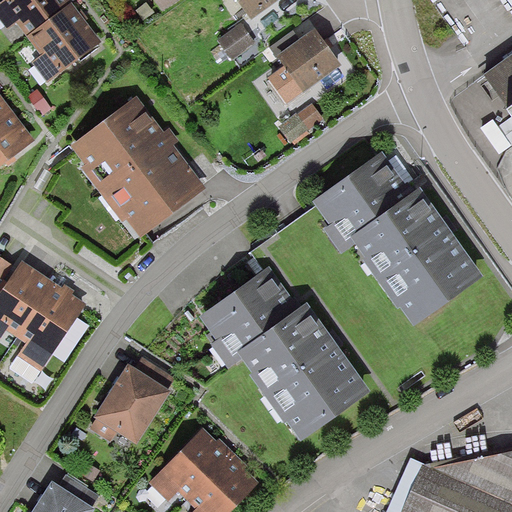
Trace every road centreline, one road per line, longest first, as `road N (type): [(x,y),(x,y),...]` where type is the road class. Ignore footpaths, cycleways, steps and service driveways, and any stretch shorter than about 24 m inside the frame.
road 1 (residential): [(0,500),(131,304),(163,271),(224,220),(420,90)]
road 2 (residential): [(511,365),(363,448),(283,511)]
road 3 (residential): [(420,90),(511,233)]
